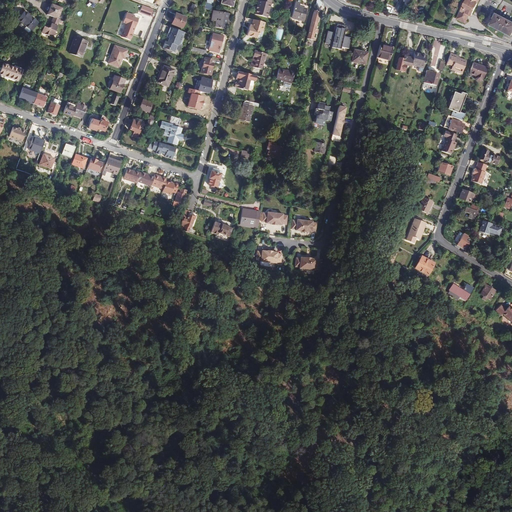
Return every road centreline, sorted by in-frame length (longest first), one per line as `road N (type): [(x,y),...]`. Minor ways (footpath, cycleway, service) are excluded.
road 1 (residential): [(382,21),(325,242),(263,240),(238,229)]
road 2 (residential): [(511,283),(438,233),(504,51)]
road 3 (track): [(323,295),(340,396),(373,511)]
road 4 (residential): [(244,0),(197,177)]
road 5 (residential): [(110,147),(166,0)]
road 6 (tertiary): [(382,21),(504,51)]
